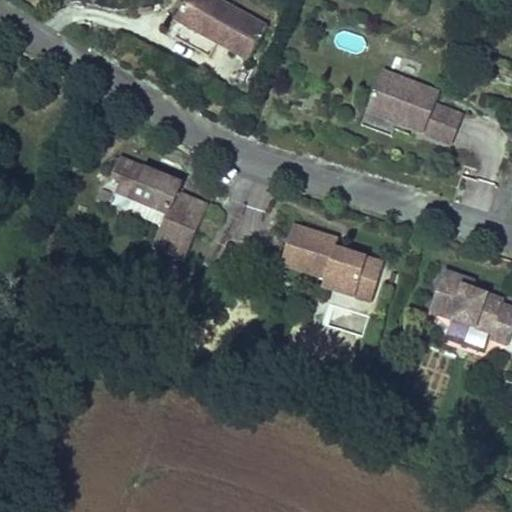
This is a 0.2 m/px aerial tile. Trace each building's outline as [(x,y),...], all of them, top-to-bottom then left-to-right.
[(217,0),(188,0),(177,22),(219,45),(249,62),(268,28),(217,0)] [(169,35),(211,59),(219,45),(177,22),(169,35)] [(441,92),(384,71),(369,113),(400,124),(426,134),(436,106),(441,92)] [(436,106),(426,134),(455,144),(464,117),(436,106)] [(364,126),(395,138),(400,124),(369,113),(364,126)] [(203,196),(184,188),(181,194),(169,190),(172,184),(176,174),(114,149),(106,167),(116,171),(132,178),(127,190),(162,205),(148,237),(179,250),(203,196)] [(111,183),(127,190),(132,178),(116,171),(111,183)] [(465,177),(460,204),(490,209),(495,183),(465,177)] [(181,194),(184,188),(172,184),(169,190),(181,194)] [(321,263),(318,273),(350,285),(354,273),(370,278),(379,253),(342,238),(340,244),(330,240),(333,234),(336,226),(292,209),(277,248),(321,263)] [(342,238),(333,234),(330,240),(340,244),(342,238)] [(506,291),(476,279),(467,276),(470,268),(448,259),(433,300),(494,323),(492,328),(511,334),(511,329),(511,298),(504,295),(506,291)] [(476,279),(478,271),(470,268),(467,276),(476,279)] [(365,291),(370,278),(354,273),(350,285),(365,291)]
